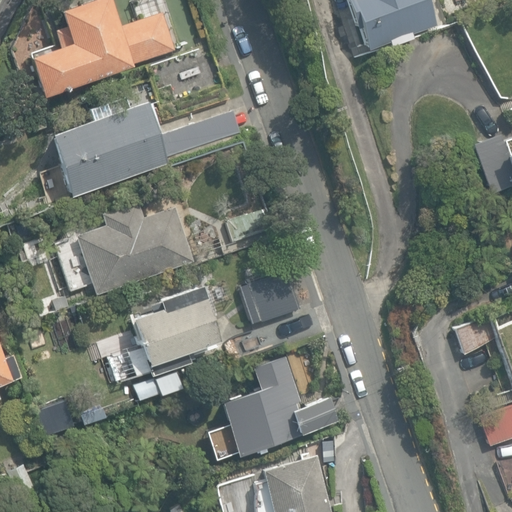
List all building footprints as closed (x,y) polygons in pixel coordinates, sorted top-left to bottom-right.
[(25,55),(39,95),(130,64),(130,63),(172,49),(159,11),(117,25),(108,0),(78,0),(55,8),(66,41),(25,55)] [(357,26),(364,48),(388,41),(389,45),(413,38),(411,33),(435,25),(426,0),(344,0),(353,27),(357,26)] [(44,133),(68,198),(164,163),(163,159),(238,132),(230,107),(156,133),(150,117),(143,98),(44,133)] [(471,143),(488,191),(511,182),(511,134),(502,138),(500,133),(471,143)] [(73,234),(93,293),(190,259),(171,205),(141,215),(136,200),(100,212),(103,223),(73,234)] [(225,219),(232,240),(270,226),(263,206),(225,219)] [(245,281),(258,320),(296,307),(283,269),(245,281)] [(128,316),(147,373),(186,361),(182,349),(216,338),(198,283),(155,296),(158,306),(128,316)] [(449,328),(460,354),(497,339),(487,313),(449,328)] [(0,381),(16,377),(7,350),(0,351),(0,381)] [(205,431),(213,458),(304,431),(304,429),(336,420),(327,391),(298,400),(284,354),(250,364),(256,386),(215,398),(224,426),(205,431)] [(129,385),(134,399),(155,392),(150,378),(129,385)] [(511,404),(478,415),(487,443),(511,435),(511,404)] [(260,466),(271,511),(329,511),(314,452),(260,466)] [(4,470),(13,493),(30,486),(21,463),(4,470)]
